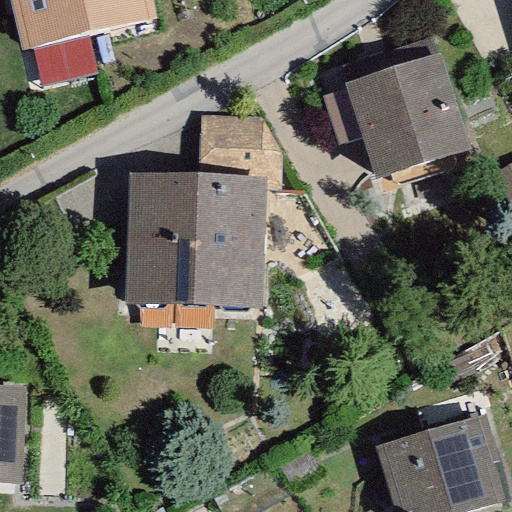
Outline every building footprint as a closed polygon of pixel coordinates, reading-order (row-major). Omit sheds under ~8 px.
[(17,0),(28,46),(155,18),(151,0),(17,0)] [(429,70),(338,104),(375,205),(466,172),(429,70)] [(206,110),(206,162),(252,168),(253,187),(284,189),(288,148),(265,114),(206,110)] [(257,194),(118,195),(119,333),(257,332),(257,194)] [(20,398),(0,397),(0,501),(18,502),(20,398)] [(506,511),(480,430),(369,466),(383,511),(506,511)]
